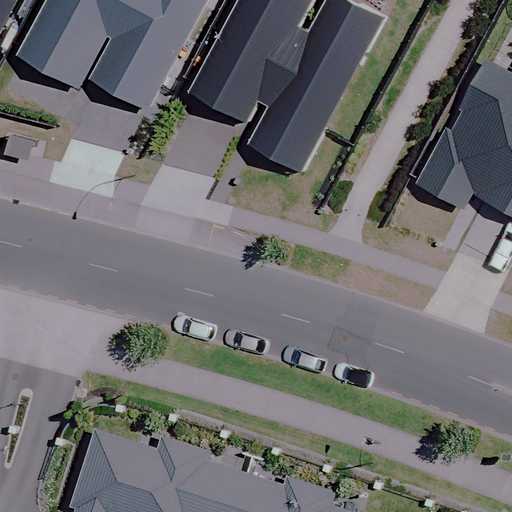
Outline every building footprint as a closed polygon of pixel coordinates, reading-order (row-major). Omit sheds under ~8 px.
[(0,0),(0,26),(14,0),(0,0)] [(47,0),(16,58),(76,91),(82,80),(145,114),(206,0),(47,0)] [(240,0),(189,95),(244,125),(256,104),(270,111),(249,149),(298,176),(381,23),(338,0),(327,0),(307,38),(295,32),(310,4),(302,0),(240,0)] [(469,194),(511,216),(511,78),(486,64),(416,191),(458,214),(469,194)] [(107,422),(81,504),(106,511),(175,511),(176,509),(185,511),(387,511),(388,510),(358,500),(362,487),(267,458),(263,471),(107,422)]
